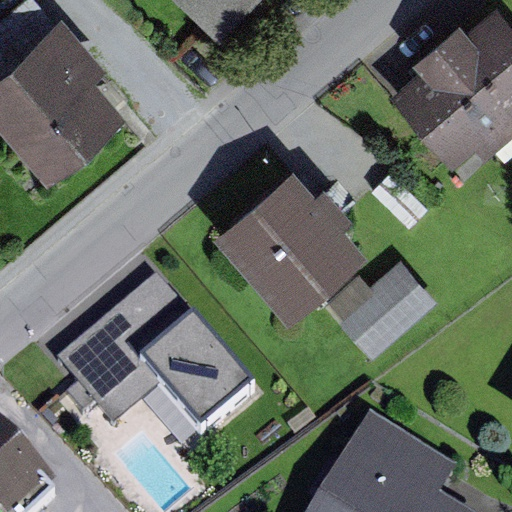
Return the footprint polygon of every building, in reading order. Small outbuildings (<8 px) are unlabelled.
[(238,0),(183,0),(212,28),(238,0)] [(511,111),(511,20),(499,5),(401,87),(458,155),(511,111)] [(130,107),(62,17),(0,64),(0,110),(46,171),(130,107)] [(363,241),(294,165),(224,228),(293,304),(363,241)] [(445,298),(409,257),(346,311),(382,352),(445,298)] [(255,395),(160,282),(63,362),(118,429),(160,394),(199,441),(255,395)] [(466,511),(442,497),(458,471),(376,419),(316,511),(466,511)] [(0,511),(20,511),(52,483),(0,429),(0,511)]
